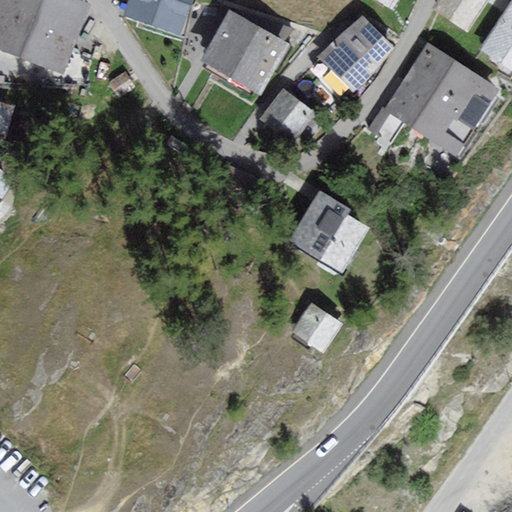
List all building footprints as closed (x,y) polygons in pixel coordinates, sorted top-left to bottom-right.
[(90,4),(79,0),(0,0),(0,50),(62,74),(90,4)] [(129,0),(124,16),(181,35),(192,0),(129,0)] [(398,0),(376,0),(392,10),(398,0)] [(489,0),(438,0),(434,7),(469,31),(489,0)] [(511,7),(486,50),(511,66),(511,7)] [(290,44),(228,10),(200,60),(260,96),(290,44)] [(394,48),(362,15),(317,56),(353,91),(394,48)] [(493,80),(436,44),(381,132),(394,140),(407,120),(450,147),(493,80)] [(323,119),(285,91),(259,123),(297,151),(323,119)] [(14,111),(0,107),(0,139),(6,141),(14,111)] [(0,201),(14,180),(0,169),(0,201)] [(297,244),(353,275),(381,224),(325,193),(297,244)] [(349,325),(316,305),(298,335),(331,355),(349,325)]
